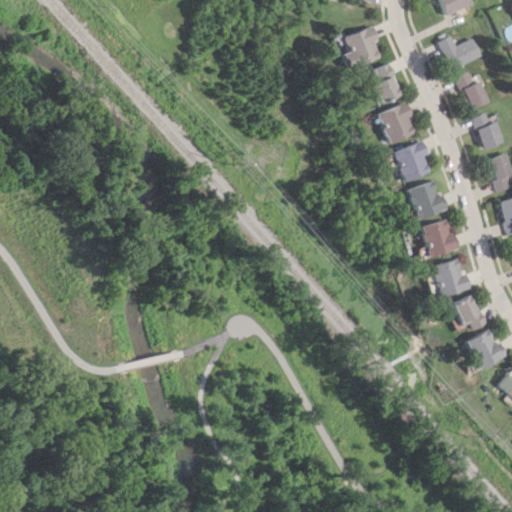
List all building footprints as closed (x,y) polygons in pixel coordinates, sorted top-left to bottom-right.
[(436,0),(443,15),(471,4),(469,0),(436,0)] [(435,40),(446,69),(478,56),(471,38),(452,46),(447,35),(435,40)] [(359,80),(368,103),(388,96),(384,86),(388,85),(379,63),(364,68),(367,77),(359,80)] [(452,75),(461,108),(481,103),(474,75),(465,77),(464,72),(452,75)] [(404,134),(398,116),(400,116),(397,103),(368,111),(377,142),(404,134)] [(466,118),(479,150),(500,141),(490,120),(485,122),(480,111),(466,118)] [(414,154),(417,153),(413,141),(385,150),(394,180),(420,172),(414,154)] [(511,185),(507,175),(511,172),(511,171),(504,152),(485,160),(499,192),(511,185)] [(440,208),(434,192),(430,194),(424,179),(399,190),(411,220),(440,208)] [(511,197),(499,201),(508,235),(511,234),(511,197)] [(452,250),(448,232),(443,233),(440,220),(414,225),(420,256),(452,250)] [(425,266),(433,296),(464,288),(460,273),(455,274),(451,258),(425,266)] [(463,323),(466,330),(480,323),(465,293),(444,304),(455,326),(463,323)] [(501,357),(495,340),(488,342),(483,330),(461,339),(473,368),(501,357)] [(511,370),(509,368),(494,383),(511,399),(511,370)]
